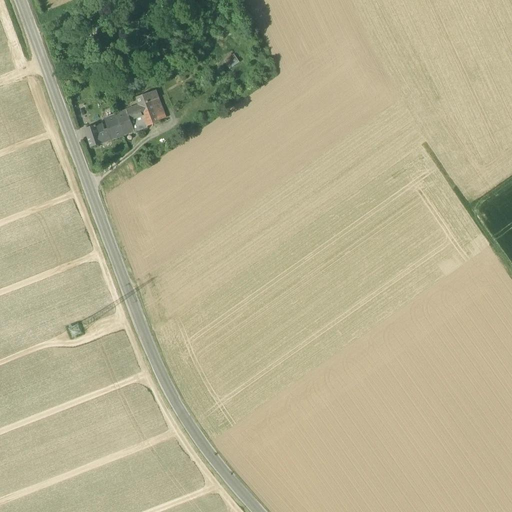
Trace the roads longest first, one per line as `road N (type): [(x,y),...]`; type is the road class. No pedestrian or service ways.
road 1 (secondary): [(19,0),(154,361),(208,455),(257,511)]
road 2 (track): [(511,273),(427,147)]
